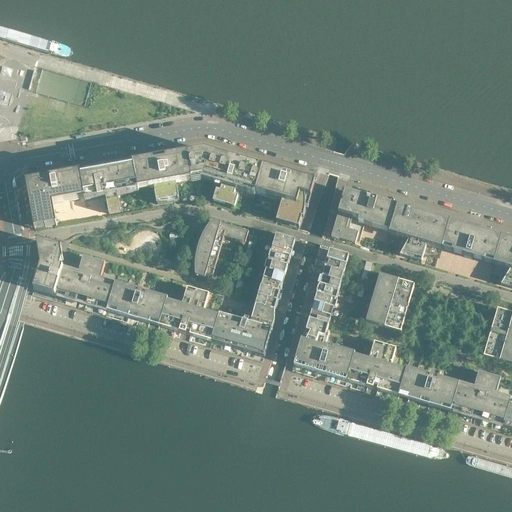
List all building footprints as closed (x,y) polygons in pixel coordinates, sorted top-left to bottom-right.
[(255,193),(262,168),(258,167),(258,166),(258,167),(256,166),(255,166),(253,165),(252,164),(252,165),(248,164),(248,163),(247,163),(247,164),(246,163),(245,163),(242,162),(242,161),(242,162),(237,161),(237,160),(236,160),(235,160),(217,155),(217,154),(216,154),(215,154),(214,154),(211,153),(211,152),(210,153),(207,152),(207,151),(206,152),(205,151),(204,151),(198,152),(197,152),(193,153),(192,153),(191,153),(190,153),(188,154),(187,153),(187,154),(192,180),(203,178),(217,182),(223,183),(220,191),(216,190),(214,199),(213,202),(224,205),(225,202),(236,205),(238,197),(234,195),(236,187),(248,191),(249,191),(255,193)] [(192,180),(187,154),(165,158),(165,159),(166,158),(166,159),(165,159),(166,162),(167,164),(164,164),(163,161),(158,162),(158,165),(156,166),(155,160),(156,160),(156,159),(134,163),(138,190),(154,188),(155,193),(156,202),(173,199),(178,198),(176,184),(192,181),(192,180)] [(128,190),(137,189),(138,190),(134,163),(80,173),(85,199),(85,202),(106,198),(109,215),(121,213),(118,196),(129,194),(128,193),(128,190)] [(308,209),(315,183),(293,177),(293,178),(284,176),(284,174),(263,168),(262,167),(262,168),(255,193),(255,194),(282,202),(276,222),(299,229),(302,219),(303,219),(304,216),(304,214),(305,211),(305,208),(308,209)] [(53,204),(85,199),(80,173),(26,183),(34,224),(35,230),(57,226),(56,221),(53,204)] [(390,233),(397,207),(371,200),(369,207),(364,206),(367,199),(345,192),(338,214),(340,215),(339,217),(338,217),(335,227),(332,236),(331,238),(355,245),(358,234),(348,231),(351,221),(349,220),(350,218),(359,220),(358,224),(364,225),(361,235),(362,235),(364,226),(369,227),(390,233)] [(511,240),(490,234),(489,235),(481,232),(470,228),(470,229),(461,226),(397,207),(390,233),(389,235),(406,240),(405,240),(406,239),(409,240),(400,256),(411,260),(412,256),(422,259),(426,246),(494,266),(495,263),(505,265),(503,269),(510,271),(502,283),(503,283),(511,285),(511,240)] [(478,228),(479,224),(462,220),(461,224),(478,228)] [(211,281),(224,237),(245,244),(249,232),(212,222),(210,224),(209,226),(207,229),(204,233),(202,238),(201,240),(199,245),(199,246),(198,249),(197,253),(196,256),(196,259),(195,263),(195,266),(195,269),(195,272),(195,275),(195,276),(211,281)] [(293,250),(295,241),(276,235),(273,245),(293,250)] [(254,246),(256,239),(256,237),(251,236),(248,245),(254,246)] [(64,262),(61,249),(62,249),(37,241),(39,253),(41,266),(59,272),(60,271),(62,261),(63,261),(63,262),(64,262)] [(251,255),(253,248),(254,246),(248,245),(246,254),(251,255)] [(290,259),(293,250),(273,245),(271,253),(290,259)] [(346,266),(349,257),(330,251),(327,261),(346,266)] [(287,267),(290,259),(271,253),(268,262),(287,267)] [(249,264),(251,257),(251,255),(246,254),(243,263),(249,264)] [(107,312),(115,284),(101,280),(105,264),(106,264),(83,257),(83,258),(79,271),(79,274),(64,269),(63,268),(63,269),(63,268),(62,271),(54,297),(55,297),(77,303),(77,301),(87,304),(86,306),(107,312)] [(344,274),(346,266),(327,261),(324,269),(344,274)] [(285,276),(287,267),(268,262),(266,270),(285,276)] [(246,273),(248,265),(249,264),(243,263),(241,272),(246,273)] [(54,297),(62,271),(60,271),(59,272),(41,266),(34,291),(54,297)] [(341,283),(344,274),(324,269),(322,277),(341,283)] [(282,285),(285,276),(266,270),(263,279),(282,285)] [(243,282),(246,274),(246,273),(241,272),(238,280),(243,282)] [(401,333),(415,285),(380,275),(366,322),(401,333)] [(339,292),(341,283),(322,277),(319,286),(339,292)] [(280,293),(282,285),(263,279),(261,287),(280,293)] [(241,291),(243,282),(238,280),(235,289),(241,291)] [(219,317),(203,312),(206,305),(209,295),(187,288),(184,299),(185,299),(183,306),(167,302),(168,300),(163,298),(158,297),(147,294),(146,293),(145,296),(143,295),(144,293),(139,291),(138,294),(136,293),(137,291),(136,291),(136,290),(115,284),(107,312),(129,319),(129,318),(130,315),(139,318),(138,320),(138,321),(154,326),(186,335),(188,328),(192,329),(190,336),(212,343),(219,317)] [(336,300),(339,292),(319,286),(317,295),(336,300)] [(277,302),(280,293),(261,287),(258,296),(277,302)] [(238,300),(241,291),(235,289),(233,298),(238,300)] [(333,309),(336,300),(317,295),(314,303),(333,309)] [(275,311),(277,302),(258,296),(256,305),(275,311)] [(331,318),(333,309),(314,303),(312,312),(331,318)] [(264,358),(274,323),(274,322),(275,311),(256,305),(249,328),(247,327),(250,319),(244,318),(243,323),(240,323),(241,321),(219,315),(219,317),(212,343),(211,343),(264,358)] [(511,365),(511,313),(497,309),(483,357),(511,365)] [(329,326),(331,318),(312,312),(309,321),(329,326)] [(355,354),(333,348),(333,349),(333,350),(316,345),(319,336),(325,337),(325,338),(329,326),(309,321),(306,332),(302,341),(301,341),(294,367),(346,382),(354,356),(355,354)] [(7,340),(19,343),(21,336),(10,333),(7,340)] [(454,383),(449,382),(438,378),(438,379),(437,378),(436,381),(434,380),(435,378),(430,376),(429,379),(427,378),(428,376),(427,375),(412,371),(406,369),(406,370),(406,371),(390,367),(392,360),(393,360),(396,349),(374,343),(371,353),(372,354),(370,361),(354,356),(346,382),(373,390),(375,382),(379,384),(377,391),(404,399),(420,404),(420,403),(421,400),(430,403),(429,405),(429,406),(446,411),(451,413),(451,412),(452,409),(461,412),(461,415),(460,415),(472,419),(472,418),(472,416),(476,417),(482,419),(481,421),(493,425),(493,422),(503,424),(510,400),(500,397),(496,395),(500,379),(501,379),(478,373),(474,386),(474,389),(463,386),(459,385),(458,384),(454,383)] [(432,354),(434,345),(433,345),(433,344),(430,343),(430,344),(429,343),(426,352),(428,352),(428,353),(430,353),(432,354)] [(511,430),(511,400),(510,400),(503,424),(502,427),(502,428),(511,430)]
